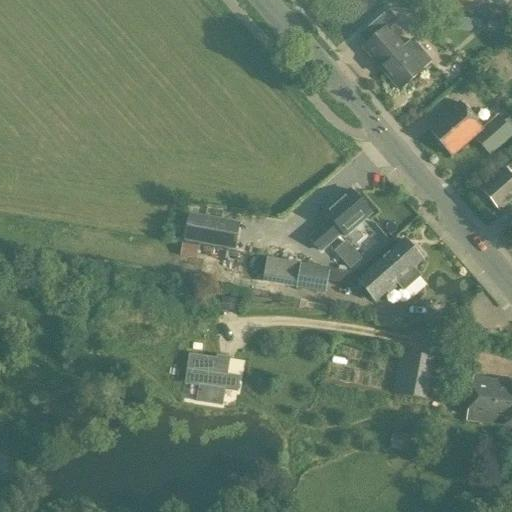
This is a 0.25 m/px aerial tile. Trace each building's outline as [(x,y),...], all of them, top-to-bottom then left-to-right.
[(399,91),(425,70),(432,63),(412,39),(403,48),(388,30),(398,22),(388,11),(369,27),(378,36),(363,49),(399,91)] [(452,157),(474,138),(489,156),(511,136),(511,131),(511,132),(511,131),(511,117),(511,116),(504,122),(498,114),(481,129),(459,104),(428,131),(452,157)] [(511,165),(481,191),(498,212),(511,200),(511,165)] [(368,217),(371,214),(351,191),(325,213),(330,220),(310,238),(321,251),(342,232),(345,236),(368,217)] [(183,242),(235,251),(241,223),(189,214),(183,242)] [(421,277),(413,268),(422,260),(420,258),(422,256),(414,247),(412,248),(405,240),(380,262),(381,264),(363,278),(361,276),(356,281),(375,303),(396,284),(404,292),(421,277)] [(352,270),(365,259),(350,241),(337,251),(352,270)] [(352,275),(351,273),(279,260),(275,284),(325,293),(327,281),(353,286),(353,281),(354,278),(352,275)] [(221,301),(220,310),(236,313),(237,303),(238,300),(221,297),(221,301)] [(425,400),(433,358),(402,352),(394,394),(425,400)] [(190,358),(186,384),(199,386),(197,402),(220,406),(223,390),(235,392),(237,379),(225,377),(227,363),(216,362),(190,358)] [(511,427),(511,382),(509,382),(509,383),(473,377),(467,420),(504,426),(511,427)]
